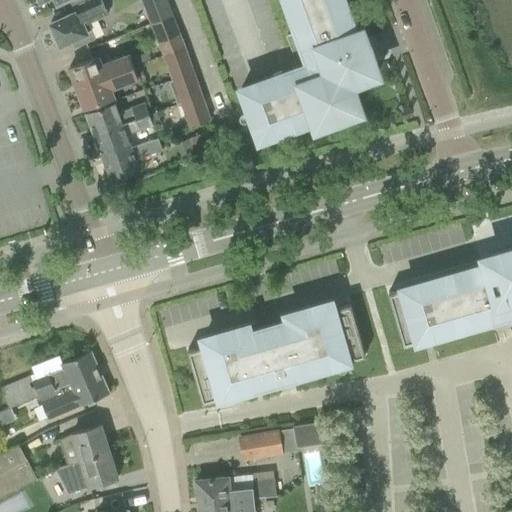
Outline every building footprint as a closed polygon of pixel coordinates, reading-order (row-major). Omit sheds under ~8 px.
[(38,0),(39,2),(43,0),(51,0),(55,8),(73,0),(38,0)] [(76,11),(49,24),(53,33),(53,35),(56,41),(58,42),(59,46),(70,41),(74,48),(94,39),(87,24),(107,15),(99,0),(94,0),(75,9),(76,11)] [(284,0),(308,64),(240,89),(258,140),(312,120),(315,127),(359,111),(349,84),(376,74),(360,30),(354,32),(342,0),(284,0)] [(162,56),(163,56),(182,49),(171,17),(150,25),(162,56)] [(182,49),(163,56),(172,81),(192,73),(182,49)] [(136,56),(139,64),(151,59),(148,52),(136,56)] [(98,57),(87,61),(68,68),(75,88),(131,67),(128,57),(102,66),(98,57)] [(137,81),(131,67),(75,88),(83,108),(102,101),(113,97),(110,90),(137,81)] [(192,73),(172,81),(167,83),(175,105),(179,104),(200,96),(192,73)] [(200,96),(179,104),(188,128),(209,120),(200,96)] [(114,104),(104,107),(85,114),(93,135),(149,115),(145,104),(118,114),(114,104)] [(149,115),(93,135),(101,159),(130,149),(126,136),(174,119),(170,108),(149,115)] [(223,125),(212,130),(216,141),(227,136),(223,125)] [(216,141),(212,130),(189,138),(195,153),(218,145),(216,141)] [(130,149),(101,159),(109,180),(138,169),(134,160),(161,150),(157,139),(130,149)] [(484,264),(387,293),(402,345),(427,337),(490,319),(502,316),(511,312),(511,248),(482,258),(484,264)] [(203,345),(186,350),(201,403),(272,382),(273,385),(295,379),(294,376),(364,356),(349,304),(332,308),(330,301),(285,314),(287,323),(249,333),(247,325),(201,338),(203,345)] [(90,351),(61,363),(58,356),(30,367),(35,379),(29,382),(27,377),(0,387),(0,388),(8,408),(37,396),(38,397),(58,388),(98,370),(90,351)] [(98,370),(58,388),(38,397),(41,404),(48,419),(108,393),(98,370)] [(291,424),(292,428),(295,446),(330,440),(330,418),(291,424)] [(100,424),(80,430),(70,433),(70,435),(58,439),(66,464),(108,451),(100,424)] [(295,448),(295,446),(292,428),(239,437),(243,459),(296,450),(295,448)] [(340,490),(349,490),(363,489),(360,440),(337,441),(340,490)] [(17,444),(0,453),(0,498),(35,479),(26,462),(17,444)] [(108,451),(66,464),(60,466),(54,469),(67,493),(116,478),(108,451)] [(251,474),(215,478),(195,480),(197,504),(252,498),(276,496),(303,478),(301,469),(273,472),(273,479),(251,481),(251,474)] [(253,511),(252,498),(197,504),(198,511),(253,511)]
